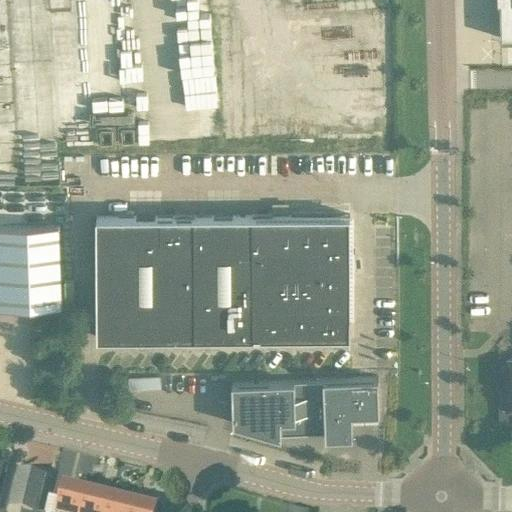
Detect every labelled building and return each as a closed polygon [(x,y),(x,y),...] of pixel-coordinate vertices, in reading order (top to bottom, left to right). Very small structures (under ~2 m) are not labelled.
[(511,0),(499,0),(500,37),(511,37),(511,0)] [(17,53),(48,48),(44,24),(13,29),(17,53)] [(211,56),(169,58),(170,81),(212,79),(211,56)] [(0,154),(52,151),(52,145),(64,144),(63,122),(55,122),(47,100),(32,101),(16,107),(15,94),(0,95),(0,69),(7,69),(6,61),(0,63),(0,154)] [(350,335),(349,224),(349,214),(96,215),(97,337),(350,335)] [(0,225),(0,307),(61,305),(58,224),(0,225)] [(161,387),(161,375),(128,376),(128,388),(161,387)] [(352,413),(379,412),(378,376),(231,382),(233,423),(281,437),(281,433),(325,431),(325,437),(352,436),(352,413)] [(8,511),(22,511),(23,511),(36,511),(45,478),(18,472),(9,508),(8,511)] [(82,511),(87,493),(63,487),(56,511),(82,511)] [(82,511),(106,511),(110,499),(87,493),(82,511)] [(110,499),(106,511),(131,511),(133,504),(110,499)]
